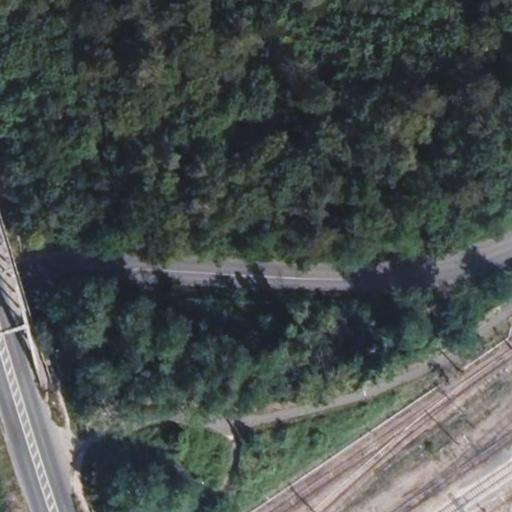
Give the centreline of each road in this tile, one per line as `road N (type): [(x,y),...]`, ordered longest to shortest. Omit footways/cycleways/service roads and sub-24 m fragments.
road 1 (tertiary): [(511,248),(439,273),(386,278),(99,270),(0,283)]
road 2 (primary): [(66,511),(0,299)]
road 3 (primary): [(0,385),(39,511)]
